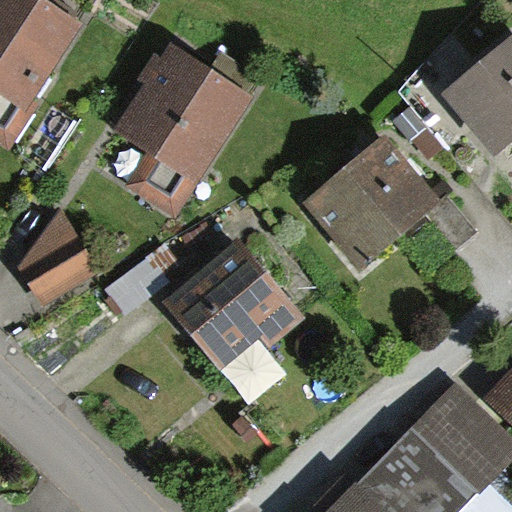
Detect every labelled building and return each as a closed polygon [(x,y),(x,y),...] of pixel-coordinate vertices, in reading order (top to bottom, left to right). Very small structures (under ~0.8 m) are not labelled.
[(33,95),(81,25),(44,0),(0,0),(0,144),(7,149),(41,100),(33,95)] [(511,140),(511,33),(441,90),(493,155),(511,140)] [(175,221),(257,97),(172,41),(111,134),(141,153),(120,185),(175,221)] [(304,202),(358,267),(421,216),(450,250),(474,230),(447,197),(440,202),(386,136),(304,202)] [(19,265),(41,306),(101,272),(64,208),(19,265)] [(162,298),(223,370),(259,340),(268,351),(308,317),(238,235),(162,298)] [(511,370),(484,401),(511,426),(511,370)] [(459,377),(329,511),(511,511),(511,499),(492,481),(511,459),(511,426),(484,401),(459,377)]
